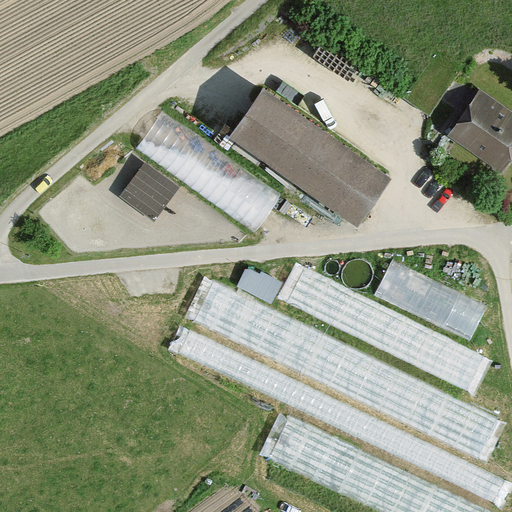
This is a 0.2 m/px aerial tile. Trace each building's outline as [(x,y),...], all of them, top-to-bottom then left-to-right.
[(259,88),(224,137),(350,227),(385,178),(259,88)] [(499,173),(511,154),(511,115),(478,92),(446,136),(499,173)] [(162,111),(139,144),(259,227),(282,194),(162,111)] [(155,219),(180,185),(145,160),(121,195),(155,219)] [(284,401),(260,458),(389,511),(500,511),(511,484),(511,471),(484,460),(506,409),(270,311),(283,279),(247,264),(237,287),(205,273),(184,323),(181,322),(169,353),(284,401)]
